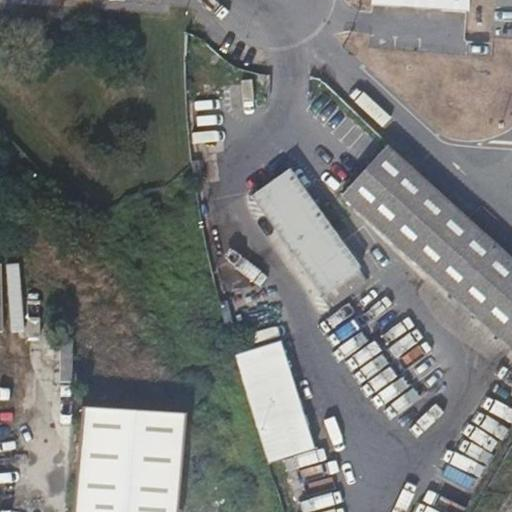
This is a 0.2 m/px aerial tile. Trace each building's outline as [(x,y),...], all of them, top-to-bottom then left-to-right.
[(37,19),(17,18),(15,35),(35,36),(37,19)] [(187,84),(221,81),(220,66),(185,69),(187,84)] [(511,262),(382,144),(337,195),(511,354),(511,262)] [(284,168),(248,195),(317,292),(354,266),(284,168)] [(209,252),(216,283),(225,282),(218,250),(209,252)] [(221,304),(231,337),(239,334),(230,301),(221,304)] [(235,356),(266,465),(313,452),(281,343),(235,356)] [(511,417),(511,410),(490,393),(483,402),(509,422),(511,417)] [(82,409),(74,511),(174,511),(182,417),(82,409)]
